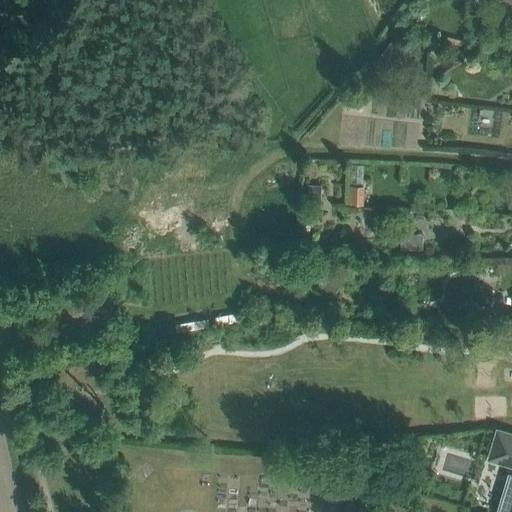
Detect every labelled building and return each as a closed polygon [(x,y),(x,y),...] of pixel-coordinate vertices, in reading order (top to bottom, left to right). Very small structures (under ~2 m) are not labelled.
[(511,0),(503,0),(502,8),(511,10),(511,0)] [(395,36),(380,56),(391,64),(406,44),(395,36)] [(347,92),(346,103),(350,103),(350,113),(360,113),(361,104),(372,105),(373,95),(347,92)] [(352,164),(351,183),(363,183),(364,165),(352,164)] [(350,185),(349,204),(363,205),(364,186),(350,185)] [(397,246),(420,247),(421,234),(398,232),(397,246)] [(327,256),(313,276),(336,290),(349,270),(327,256)] [(511,432),(498,428),(494,442),(511,448),(506,463),(511,464),(511,432)] [(511,511),(511,474),(499,511),(511,511)]
